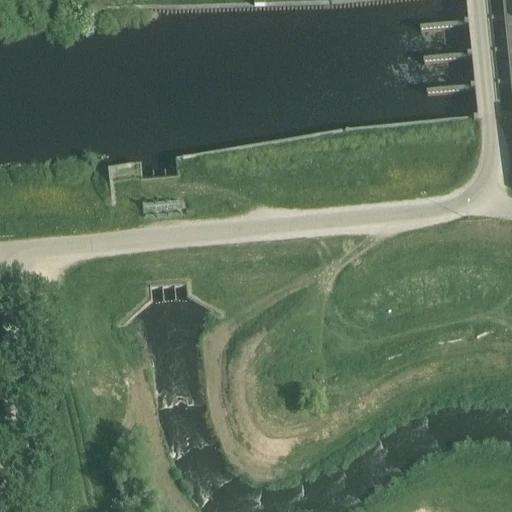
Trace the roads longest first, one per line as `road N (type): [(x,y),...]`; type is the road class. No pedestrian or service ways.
road 1 (unclassified): [(5,254),(446,210),(478,198),(492,172),(477,0)]
road 2 (track): [(47,511),(50,250)]
road 3 (unclassified): [(0,511),(11,355),(5,254)]
